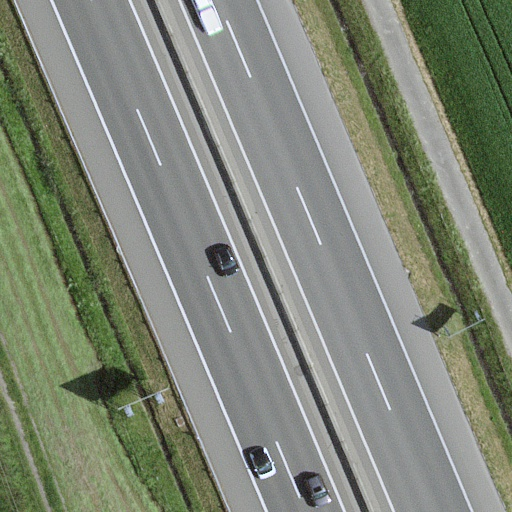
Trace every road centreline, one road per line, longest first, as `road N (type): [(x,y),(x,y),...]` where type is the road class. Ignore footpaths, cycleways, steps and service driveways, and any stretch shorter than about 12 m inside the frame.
road 1 (motorway): [(90,0),(306,511)]
road 2 (motorway): [(434,511),(219,0)]
road 3 (unclassified): [(511,331),(376,0)]
road 4 (track): [(54,511),(0,361)]
